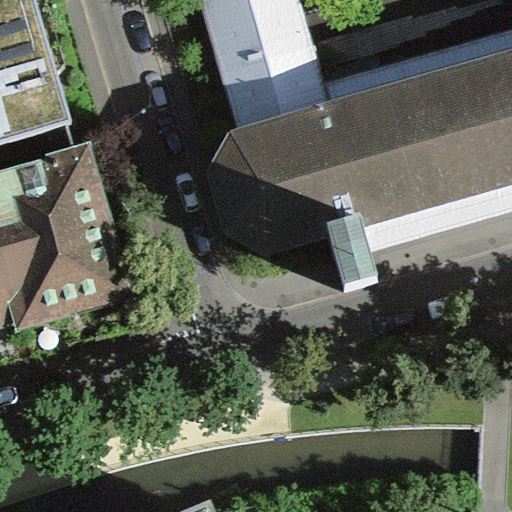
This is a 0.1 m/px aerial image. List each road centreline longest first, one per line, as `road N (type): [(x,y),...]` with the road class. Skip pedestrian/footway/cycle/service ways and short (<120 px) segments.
road 1 (residential): [(225,347),(119,0)]
road 2 (residential): [(511,273),(225,347)]
road 3 (residential): [(225,347),(0,409)]
